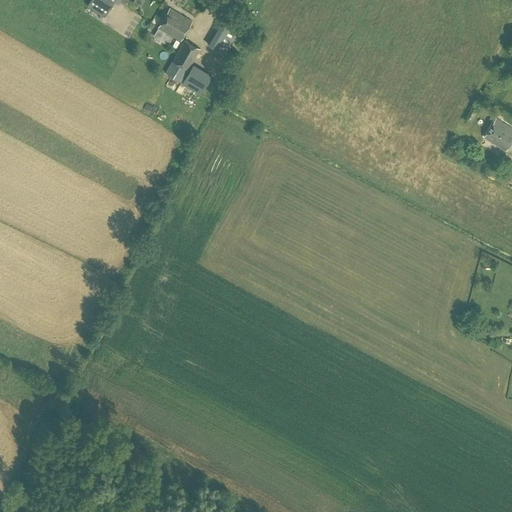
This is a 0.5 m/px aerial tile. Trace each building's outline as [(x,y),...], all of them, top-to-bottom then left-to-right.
[(192,22),(169,8),(169,9),(158,27),(159,28),(156,33),(164,38),(167,33),(180,41),(192,22)] [(228,69),(235,57),(226,52),(240,27),(223,17),(207,45),(223,54),(218,63),(228,69)] [(180,82),(199,49),(184,40),(165,73),(180,82)] [(196,59),(176,98),(195,108),(215,69),(196,59)] [(505,151),(511,140),(511,128),(495,118),(483,138),(505,151)]
